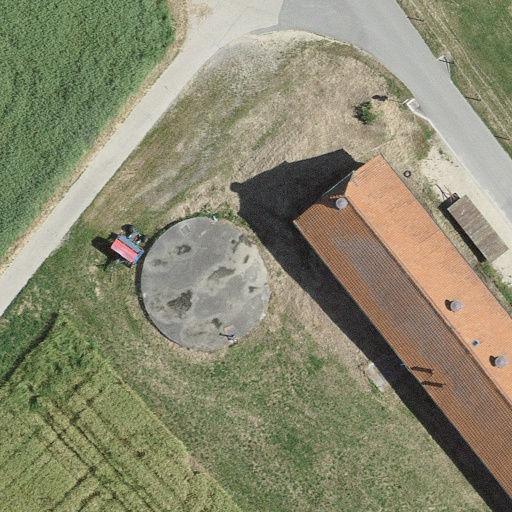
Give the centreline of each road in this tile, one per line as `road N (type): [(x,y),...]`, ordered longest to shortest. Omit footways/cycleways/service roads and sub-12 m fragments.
road 1 (track): [(231,0),(0,291)]
road 2 (unclassified): [(511,191),(369,0)]
road 3 (track): [(269,0),(392,36)]
